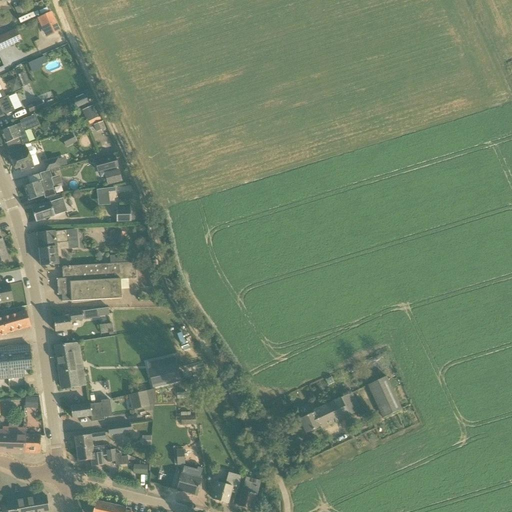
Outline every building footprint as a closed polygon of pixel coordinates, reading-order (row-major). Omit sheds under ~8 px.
[(15,8),(19,17),(25,14),(21,6),(15,8)] [(40,18),(48,36),(60,31),(52,13),(40,18)] [(22,40),(17,29),(5,35),(10,46),(22,40)] [(45,56),(29,64),(33,72),(43,68),(42,65),(48,63),(45,56)] [(30,84),(25,73),(18,75),(23,87),(30,84)] [(21,89),(16,79),(8,83),(12,93),(21,89)] [(6,97),(3,90),(0,83),(0,100),(7,97),(8,97),(8,96),(6,97)] [(85,96),(74,101),(77,108),(88,103),(85,96)] [(10,103),(7,97),(0,100),(0,117),(12,112),(9,104),(10,103)] [(45,107),(43,101),(28,107),(30,112),(45,107)] [(89,122),(98,118),(93,106),(83,111),(88,123),(89,122)] [(29,143),(25,132),(38,127),(39,126),(35,116),(20,122),(21,124),(1,132),(6,144),(20,138),(23,145),(29,143)] [(94,126),(96,132),(105,129),(103,122),(94,126)] [(61,139),(66,148),(77,142),(72,133),(61,139)] [(25,146),(26,149),(10,155),(16,170),(20,168),(22,172),(34,167),(34,166),(39,164),(36,155),(36,152),(35,148),(33,146),(31,144),(25,146)] [(119,168),(116,159),(120,158),(118,153),(94,159),(98,173),(119,168)] [(46,171),(59,168),(60,167),(58,159),(44,163),(46,171)] [(104,173),(107,186),(122,182),(119,170),(104,173)] [(50,171),(40,174),(42,181),(24,187),(29,201),(47,195),(46,192),(54,190),(53,187),(54,186),(51,178),(52,178),(50,171)] [(108,189),(97,190),(99,206),(110,205),(109,192),(115,191),(115,188),(108,189)] [(57,200),(51,202),(32,209),(36,222),(55,216),(62,214),(57,200)] [(131,216),(130,209),(116,209),(117,222),(138,222),(138,216),(131,216)] [(61,251),(69,250),(69,249),(67,231),(55,232),(38,234),(40,250),(39,250),(41,266),(58,264),(58,258),(62,257),(61,251)] [(0,261),(8,259),(0,233),(0,261)] [(115,258),(115,256),(110,256),(110,264),(135,263),(135,257),(115,258)] [(71,295),(71,302),(121,299),(120,277),(126,277),(126,279),(136,279),(135,263),(110,264),(63,267),(63,268),(64,268),(65,279),(58,279),(58,295),(71,295)] [(0,303),(13,301),(10,285),(1,286),(0,279),(0,303)] [(109,308),(99,309),(62,315),(63,318),(54,319),(55,332),(72,330),(71,322),(84,320),(100,317),(110,316),(109,308)] [(0,335),(14,331),(29,327),(31,327),(27,312),(0,319),(0,335)] [(100,326),(101,334),(113,332),(112,324),(100,326)] [(63,389),(86,385),(80,343),(56,347),(63,389)] [(0,379),(26,378),(25,371),(32,371),(30,346),(30,345),(18,346),(0,347),(0,379)] [(203,362),(178,369),(182,381),(206,375),(203,362)] [(177,364),(150,370),(154,388),(181,381),(177,364)] [(368,384),(382,417),(401,409),(386,376),(368,384)] [(130,395),(130,396),(133,410),(149,406),(145,392),(130,395)] [(360,411),(352,394),(313,411),(314,413),(300,420),(306,434),(320,427),(321,429),(360,411)] [(112,416),(110,401),(110,400),(101,401),(102,403),(71,408),(72,419),(91,416),(92,422),(104,420),(104,418),(112,416)] [(181,426),(196,425),(195,416),(191,416),(181,416),(181,417),(181,426)] [(109,435),(131,432),(130,424),(108,427),(109,435)] [(0,452),(7,453),(25,453),(26,436),(26,431),(0,430),(0,452)] [(77,450),(93,448),(92,441),(106,439),(105,433),(75,437),(77,450)] [(152,445),(152,435),(143,435),(143,445),(152,445)] [(41,436),(26,436),(25,453),(40,454),(41,436)] [(93,448),(77,450),(79,462),(92,460),(92,467),(104,465),(102,453),(94,454),(93,448)] [(115,450),(107,451),(109,463),(115,462),(116,462),(115,455),(115,450)] [(185,464),(184,451),(177,451),(177,465),(185,464)] [(133,465),(133,474),(147,475),(148,466),(133,465)] [(182,474),(178,491),(197,496),(201,479),(191,477),(194,469),(184,467),(182,474)] [(228,504),(231,493),(237,494),(242,476),(229,473),(225,485),(215,482),(212,491),(216,492),(214,500),(228,504)] [(261,482),(246,478),(239,507),(252,511),(256,496),(257,496),(261,482)] [(49,511),(47,496),(7,503),(8,511),(49,511)] [(132,511),(131,511),(130,511),(131,509),(126,507),(126,508),(119,507),(119,506),(118,505),(118,506),(112,505),(112,504),(111,504),(111,505),(104,503),(104,502),(103,502),(103,503),(96,502),(96,501),(95,501),(96,502),(93,511),(132,511)]
